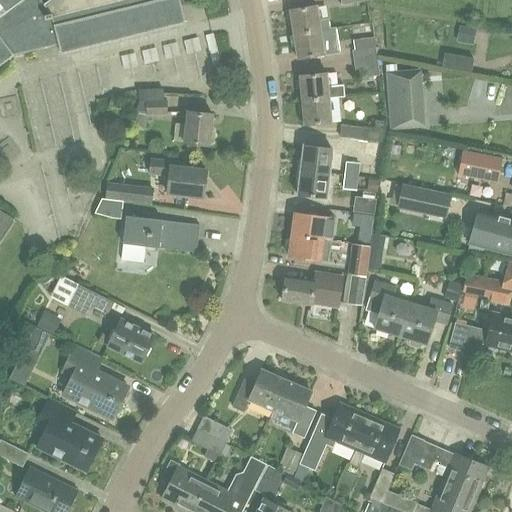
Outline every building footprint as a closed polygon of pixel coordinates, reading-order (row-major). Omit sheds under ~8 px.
[(0,0),(0,241),(15,220),(0,210),(0,64),(13,56),(58,44),(60,53),(184,23),(178,0),(49,0),(44,4),(40,0),(0,0)] [(289,10),(293,36),(330,30),(328,19),(318,21),(316,6),(289,10)] [(334,54),(330,30),(293,36),(297,59),(334,54)] [(354,61),(377,57),(376,48),(352,50),(354,61)] [(380,76),(377,57),(354,61),(356,79),(380,76)] [(386,72),(390,131),(426,128),(422,69),(386,72)] [(343,85),(337,86),(336,73),(299,76),(301,101),(328,99),(339,98),(344,97),(343,85)] [(139,89),(139,99),(163,99),(163,89),(139,89)] [(328,99),(301,101),(304,126),(341,122),(339,98),(328,99)] [(147,117),(167,116),(167,102),(135,102),(132,127),(145,127),(147,117)] [(209,147),(209,143),(212,144),(214,142),(215,132),(214,130),(211,130),(213,115),(187,112),(185,125),(176,124),(174,142),(183,143),(183,144),(209,147)] [(386,130),(341,124),(339,137),(384,143),(386,131),(386,130)] [(382,144),(366,142),(364,157),(381,158),(382,144)] [(300,170),(329,174),(332,153),(332,149),(303,146),(300,170)] [(457,175),(498,183),(503,158),(462,150),(457,175)] [(150,160),(149,174),(169,176),(167,195),(203,198),(206,171),(186,169),(187,164),(150,160)] [(346,164),(345,176),(357,178),(358,166),(346,164)] [(326,199),(329,174),(300,170),(297,195),(326,199)] [(345,176),(344,176),(342,189),(357,191),(359,178),(357,178),(345,176)] [(151,190),(131,187),(108,185),(106,199),(150,204),(151,190)] [(449,196),(401,187),(397,208),(444,218),(449,196)] [(353,212),(374,215),(376,199),(355,196),(353,212)] [(452,209),(463,216),(472,203),(461,196),(452,209)] [(101,199),(94,214),(109,218),(121,220),(123,202),(101,199)] [(331,241),(334,218),(295,212),(291,235),(331,241)] [(368,215),(347,212),(345,225),(366,228),(368,215)] [(477,212),(468,245),(500,253),(500,252),(511,255),(511,221),(508,221),(477,212)] [(126,217),(123,244),(145,247),(159,249),(197,253),(200,225),(162,221),(126,217)] [(329,262),(331,241),(291,235),(291,238),(288,238),(286,241),(284,249),(286,251),(289,252),(288,258),(320,263),(320,261),(329,262)] [(350,274),(366,276),(370,246),(343,242),(342,253),(350,254),(348,275),(350,275),(350,274)] [(143,261),(145,247),(123,244),(121,258),(143,261)] [(509,305),(511,292),(511,263),(509,262),(503,287),(495,285),(496,282),(467,275),(463,290),(492,297),(491,301),(509,305)] [(311,306),(312,305),(338,309),(343,276),(317,271),(314,284),(285,279),(281,301),(311,306)] [(350,274),(350,275),(346,304),(354,305),(361,306),(366,276),(350,274)] [(61,276),(51,298),(87,316),(92,307),(108,315),(114,303),(61,276)] [(368,302),(366,309),(378,312),(374,329),(399,336),(409,303),(393,298),(396,287),(374,281),(368,302)] [(444,298),(457,301),(461,284),(449,281),(444,298)] [(409,303),(399,336),(408,339),(410,346),(419,348),(424,344),(426,345),(434,321),(446,324),(452,305),(431,299),(428,309),(409,303)] [(511,353),(511,317),(493,313),(488,332),(455,323),(448,349),(462,353),(461,357),(481,362),(484,346),(511,353)] [(121,319),(114,331),(112,330),(109,338),(102,335),(99,342),(106,345),(105,346),(141,363),(155,336),(121,319)] [(72,378),(63,395),(112,420),(128,388),(97,372),(102,362),(73,348),(61,372),(72,378)] [(273,411),(286,382),(261,371),(255,385),(244,380),(232,407),(243,412),(248,401),(273,411)] [(286,382),(273,411),(297,422),(292,433),(304,438),(316,411),(304,406),(311,392),(286,382)] [(46,430),(37,447),(87,471),(102,439),(70,424),(76,413),(47,399),(35,424),(46,430)] [(321,415),(299,466),(315,473),(326,447),(333,450),(336,442),(356,450),(370,418),(340,405),(333,420),(321,415)] [(232,431),(204,416),(197,429),(226,444),(232,431)] [(356,450),(349,464),(359,468),(365,454),(385,462),(399,430),(370,418),(356,450)] [(226,444),(197,429),(191,442),(208,450),(204,457),(216,464),(221,454),(226,444)] [(412,437),(400,466),(412,471),(415,465),(430,471),(434,462),(450,468),(446,477),(432,511),(470,511),(489,468),(471,461),(415,438),(412,437)] [(0,456),(22,467),(29,454),(0,440),(0,456)] [(294,479),(299,465),(298,464),(303,455),(287,447),(279,465),(281,466),(279,471),(294,479)] [(242,511),(254,490),(267,465),(254,459),(247,473),(236,475),(228,492),(207,482),(191,511),(226,511),(228,510),(232,511),(242,511)] [(187,511),(191,511),(207,482),(178,467),(180,465),(170,460),(161,478),(170,482),(162,499),(187,511)] [(267,465),(254,490),(265,496),(256,511),(288,511),(273,504),(287,475),(267,465)] [(66,511),(77,491),(30,468),(16,497),(46,511),(66,511)] [(383,503),(388,491),(395,474),(382,468),(369,498),(383,503)] [(388,491),(383,503),(404,511),(412,511),(417,503),(388,491)]
